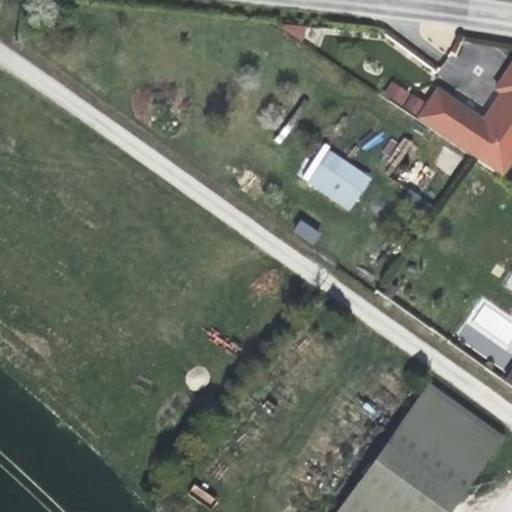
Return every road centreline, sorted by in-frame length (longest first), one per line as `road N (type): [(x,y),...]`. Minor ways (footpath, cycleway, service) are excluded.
road 1 (residential): [(0,48),(511,414)]
road 2 (tertiary): [(361,0),(511,20)]
